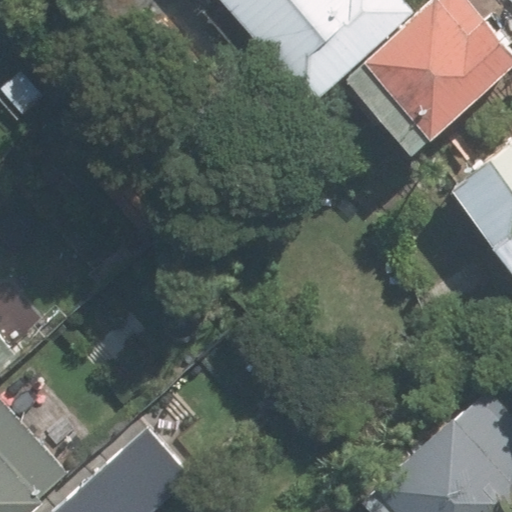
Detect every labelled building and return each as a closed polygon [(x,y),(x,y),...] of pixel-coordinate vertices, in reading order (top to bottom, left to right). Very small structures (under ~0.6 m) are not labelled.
[(402,0),(203,0),(294,108),(411,10),(402,0)] [(511,62),(456,0),(430,0),(329,88),(395,163),(511,62)] [(511,138),(435,194),(511,298),(511,138)] [(511,511),(511,431),(474,391),(347,511),(511,511)] [(0,511),(20,511),(61,476),(0,406),(0,511)] [(156,511),(194,479),(146,424),(46,511),(156,511)]
